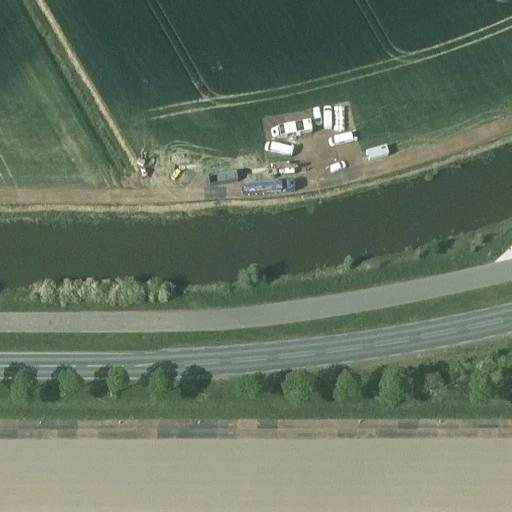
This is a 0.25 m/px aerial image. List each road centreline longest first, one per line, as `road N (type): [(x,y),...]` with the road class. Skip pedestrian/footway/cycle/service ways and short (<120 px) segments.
road 1 (unclassified): [(511,268),(222,319),(0,321)]
road 2 (primary): [(511,316),(261,358),(0,365)]
